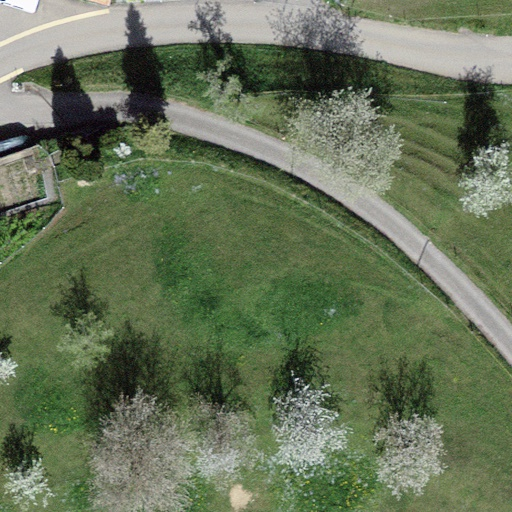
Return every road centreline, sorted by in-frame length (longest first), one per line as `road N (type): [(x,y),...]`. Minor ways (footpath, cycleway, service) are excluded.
road 1 (track): [(0,98),(127,106),(241,137),(363,200),(511,347)]
road 2 (unclassified): [(511,58),(261,23),(33,40),(0,81)]
